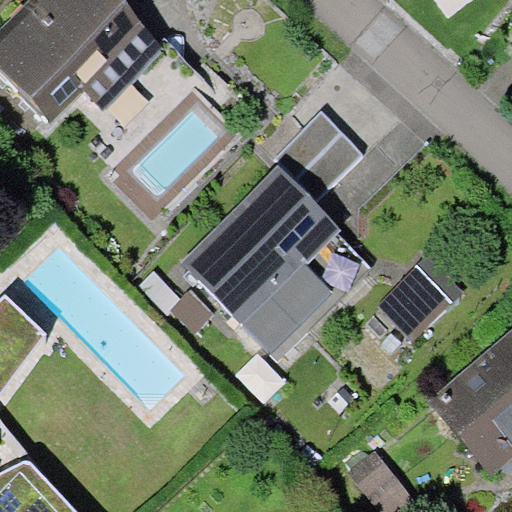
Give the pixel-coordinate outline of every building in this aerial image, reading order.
[(28,0),(0,28),(0,72),(51,123),(83,91),(102,109),(165,46),(118,0),(28,0)] [(278,165),(315,202),(364,155),(322,111),(273,160),(278,165)] [(315,202),(278,165),(181,261),(270,352),(332,291),(306,265),(342,229),(324,211),(315,202)] [(214,313),(191,290),(170,310),(192,334),(214,313)] [(0,396),(47,332),(5,294),(0,298),(0,511),(79,511),(31,460),(26,460),(0,472),(0,396)] [(511,329),(427,401),(491,475),(511,457),(511,329)] [(286,382),(257,353),(232,379),(261,407),(286,382)] [(33,459),(0,418),(0,472),(26,460),(31,460),(33,459)] [(402,511),(416,501),(375,452),(347,476),(377,511),(402,511)]
